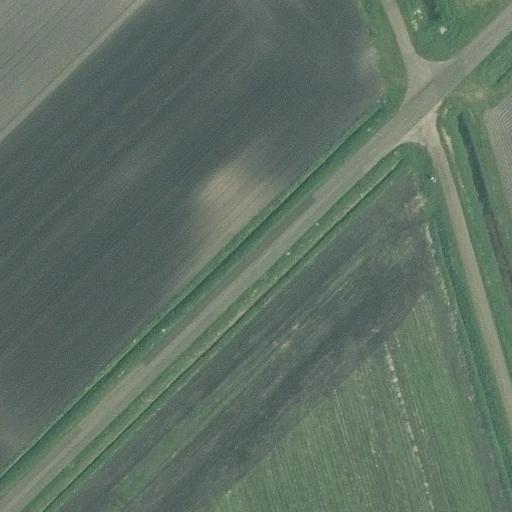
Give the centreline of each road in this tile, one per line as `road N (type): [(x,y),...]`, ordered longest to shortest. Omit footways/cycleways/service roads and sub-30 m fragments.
road 1 (tertiary): [(8,511),(421,101)]
road 2 (unclassified): [(511,415),(421,101)]
road 3 (tertiary): [(421,101),(511,14)]
